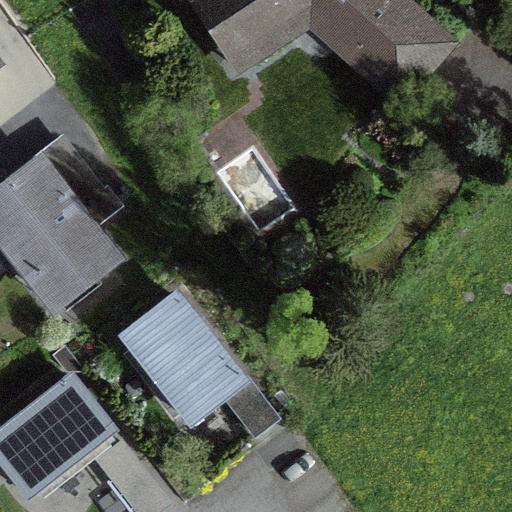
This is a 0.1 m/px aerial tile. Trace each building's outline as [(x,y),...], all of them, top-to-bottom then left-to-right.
[(318,16),(404,95),(446,49),(393,0),(186,0),(213,41),(216,40),(212,35),(225,27),(249,62),(318,16)] [(290,212),(249,153),(214,177),(256,236),(290,212)] [(108,265),(35,170),(0,196),(0,239),(53,308),(108,265)] [(220,400),(238,386),(173,302),(122,342),(187,425),(220,400)] [(0,467),(25,500),(108,435),(69,383),(0,436),(0,467)]
